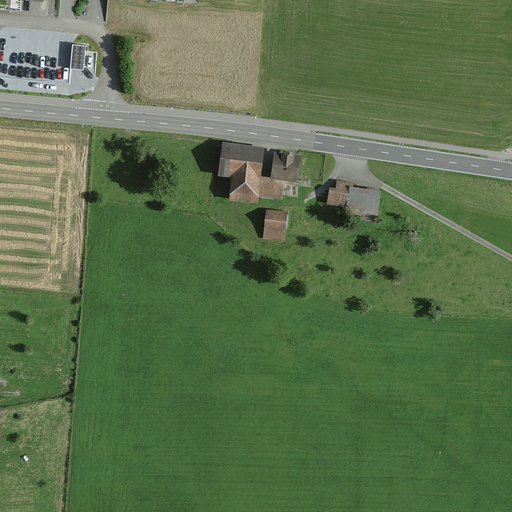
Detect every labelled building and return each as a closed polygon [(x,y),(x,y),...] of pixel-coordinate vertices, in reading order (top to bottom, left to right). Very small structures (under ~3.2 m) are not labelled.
[(72,45),(72,69),(85,70),(85,45),(72,45)] [(96,70),(97,51),(86,51),(86,70),(96,70)] [(264,150),(225,145),(221,176),(233,177),(230,198),(257,202),(258,194),(282,197),(284,178),(302,180),(305,155),(281,152),(278,175),(261,173),(264,150)] [(355,183),(338,181),(336,204),(350,206),(349,213),(379,216),(381,192),(355,189),(355,183)] [(289,213),(270,211),(266,238),(286,240),(289,213)]
